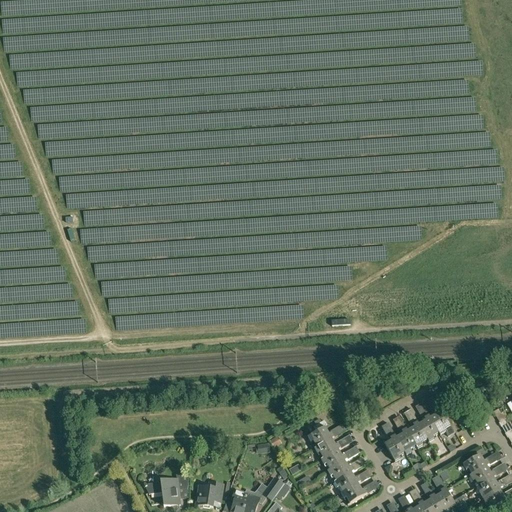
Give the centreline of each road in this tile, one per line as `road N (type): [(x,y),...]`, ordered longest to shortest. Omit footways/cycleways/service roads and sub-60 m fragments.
road 1 (unclassified): [(308,335),(511,322)]
road 2 (residential): [(511,459),(490,435),(391,492)]
road 3 (track): [(234,341),(123,350),(108,343)]
